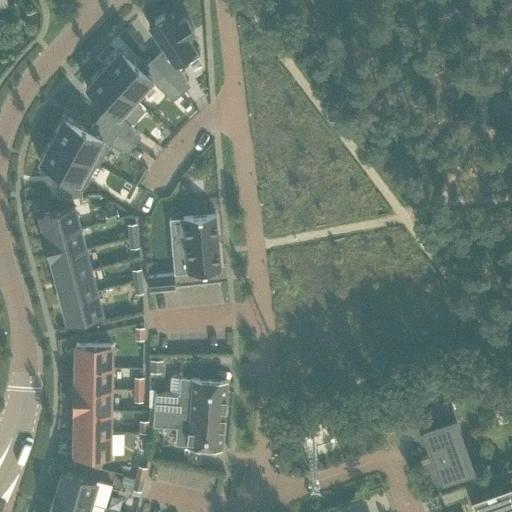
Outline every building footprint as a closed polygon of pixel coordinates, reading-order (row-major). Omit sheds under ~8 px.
[(154,19),(148,23),(164,47),(152,57),(168,76),(179,67),(199,53),(187,34),(194,30),(184,16),(177,20),(170,9),(164,13),(154,19)] [(119,48),(102,67),(140,102),(141,101),(140,100),(156,83),(158,85),(168,76),(152,57),(140,67),(119,48)] [(102,67),(85,85),(106,104),(97,117),(117,131),(125,120),(124,119),(140,102),(102,67)] [(63,116),(51,138),(98,164),(109,143),(117,131),(97,117),(88,130),(63,116)] [(51,138),(39,160),(64,174),(55,190),(82,188),(96,163),(98,164),(51,138)] [(43,236),(79,226),(73,205),(39,213),(44,234),(43,235),(43,236)] [(118,216),(116,208),(104,211),(106,218),(118,216)] [(143,215),(144,254),(165,254),(165,214),(143,215)] [(184,235),(170,236),(173,273),(220,269),(215,214),(183,216),(184,235)] [(127,223),(128,235),(136,234),(135,222),(127,223)] [(79,226),(43,236),(49,257),(84,247),(79,226)] [(136,234),(128,235),(130,247),(138,246),(136,234)] [(90,268),(84,247),(49,257),(49,258),(50,257),(55,277),(90,268)] [(132,268),(133,280),(141,279),(140,267),(132,268)] [(90,268),(55,277),(61,298),(95,289),(90,268)] [(173,272),(147,275),(149,291),(175,288),(173,272)] [(142,291),(141,279),(133,280),(134,292),(142,291)] [(95,289),(61,298),(67,320),(101,311),(95,289)] [(134,338),(143,338),(143,326),(135,326),(134,338)] [(75,342),(75,365),(110,366),(110,343),(75,342)] [(149,370),(161,370),(162,358),(150,358),(149,370)] [(73,386),(73,387),(110,387),(110,366),(75,365),(74,386),(73,386)] [(134,376),(134,388),(142,388),(142,376),(134,376)] [(155,392),(153,408),(223,413),(226,380),(170,376),(168,393),(155,392)] [(73,387),(73,408),(109,409),(110,387),(73,387)] [(142,400),(142,388),(134,388),(133,400),(142,400)] [(445,400),(428,406),(431,416),(448,410),(445,400)] [(109,409),(73,408),(73,409),(74,409),(73,430),(109,430),(109,409)] [(221,446),(223,413),(153,408),(152,424),(176,426),(175,442),(221,446)] [(139,419),(139,431),(147,431),(147,419),(139,419)] [(451,419),(420,430),(429,456),(435,454),(437,460),(432,462),(438,479),(437,479),(438,481),(470,470),(469,468),(468,468),(451,419)] [(319,448),(318,445),(313,429),(302,432),(308,452),(319,448)] [(109,430),(73,430),(73,453),(108,453),(109,430)] [(135,476),(143,478),(146,466),(138,464),(135,476)] [(54,491),(89,501),(96,480),(62,469),(56,490),(54,490),(54,491)] [(140,490),(143,478),(135,476),(132,488),(140,490)] [(511,511),(511,484),(511,481),(469,496),(474,508),(475,511),(511,511)] [(54,491),(48,511),(49,511),(85,511),(89,501),(54,491)]
